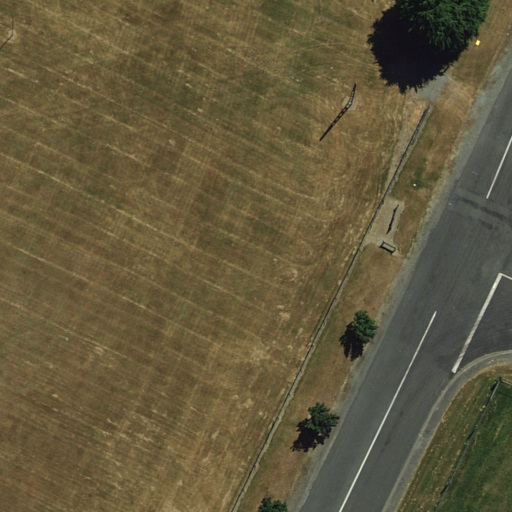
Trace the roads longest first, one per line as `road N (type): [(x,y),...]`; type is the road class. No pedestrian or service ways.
road 1 (residential): [(340,511),(461,258)]
road 2 (residential): [(461,258),(511,140)]
